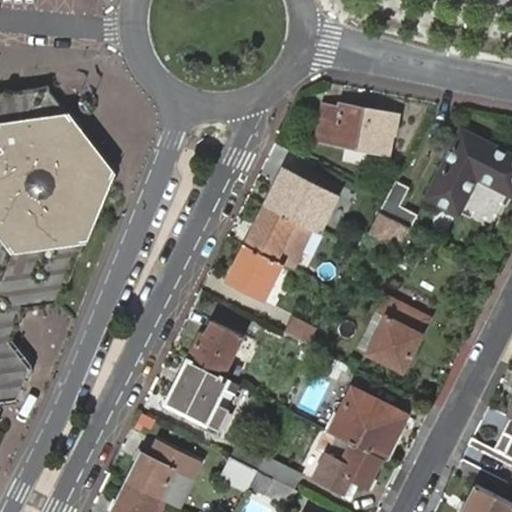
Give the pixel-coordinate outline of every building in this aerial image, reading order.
[(0,231),(15,251),(3,283),(0,283),(0,405),(16,403),(29,370),(11,343),(23,309),(57,305),(96,208),(101,207),(110,187),(81,190),(59,161),(70,134),(72,128),(45,91),(0,96),(0,231)] [(367,150),(386,154),(389,134),(393,134),(395,117),(339,106),(339,110),(323,106),(318,140),(349,146),(348,147),(348,148),(347,149),(347,153),(348,155),(348,157),(350,158),(351,160),(354,161),(357,162),(359,162),(362,161),(364,160),(365,158),(367,156),(367,154),(367,151),(367,150)] [(110,187),(113,178),(77,127),(74,134),(70,134),(59,161),(81,190),(110,187)] [(511,190),(511,158),(459,131),(424,197),(454,212),(472,177),(510,195),(511,190)] [(312,230),(319,234),(337,197),(284,170),(265,206),(295,222),(312,230)] [(407,227),(410,228),(415,218),(397,209),(407,190),(394,183),(379,213),(407,227)] [(281,264),(293,269),(297,261),(312,230),(295,222),(265,206),(246,245),(281,264)] [(396,248),(407,227),(379,213),(368,233),(396,248)] [(281,264),(246,245),(228,282),(263,301),(281,264)] [(384,319),(367,353),(401,371),(427,320),(383,297),(374,314),(384,319)] [(357,348),(367,353),(384,319),(374,314),(357,348)] [(282,333),(310,347),(318,332),(289,317),(282,333)] [(201,334),(188,361),(221,377),(241,336),(212,321),(205,335),(201,334)] [(225,411),(238,386),(221,377),(188,361),(166,404),(218,430),(228,412),(225,411)] [(333,434),(383,459),(404,417),(352,391),(339,415),(334,413),(325,430),(333,434)] [(511,420),(507,418),(491,448),(511,458),(511,461),(510,466),(511,467),(511,420)] [(373,481),(383,459),(333,434),(325,430),(324,429),(315,447),(325,452),(312,478),(353,498),(360,485),(362,486),(366,478),(373,481)] [(511,461),(511,458),(491,448),(471,437),(467,445),(510,466),(511,461)] [(168,502),(178,507),(192,478),(182,473),(189,460),(157,444),(150,458),(147,456),(143,464),(137,461),(127,481),(168,502)] [(230,458),(257,471),(263,458),(236,444),(230,458)] [(140,454),(137,461),(143,464),(147,456),(140,454)] [(219,478),(246,491),(248,487),(257,471),(230,458),(219,478)] [(263,458),(257,471),(293,489),(300,476),(263,458)] [(198,465),(189,460),(182,473),(192,478),(198,465)] [(257,471),(248,487),(287,507),(296,491),(293,489),(257,471)] [(369,490),(373,481),(366,478),(362,486),(369,490)] [(162,511),(168,502),(127,481),(113,511),(115,511),(162,511)] [(511,511),(511,505),(476,486),(462,511),(511,511)]
